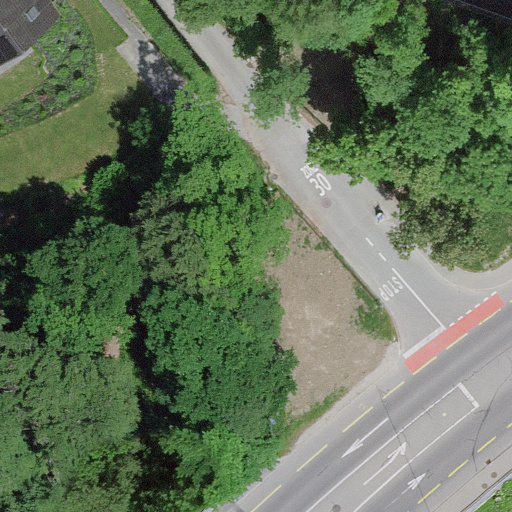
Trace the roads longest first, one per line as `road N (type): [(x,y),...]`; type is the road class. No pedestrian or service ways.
road 1 (residential): [(300,154),(495,378)]
road 2 (secondary): [(336,511),(495,378)]
